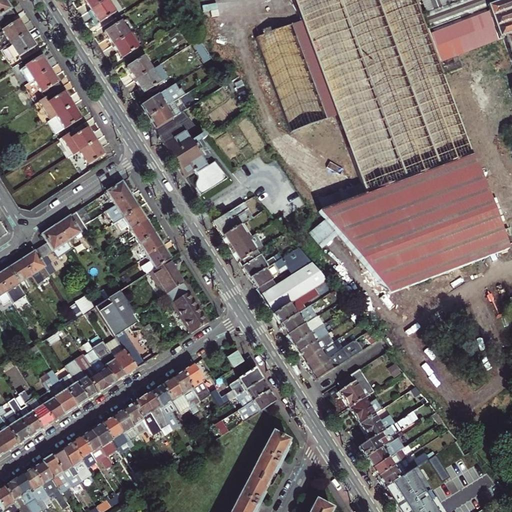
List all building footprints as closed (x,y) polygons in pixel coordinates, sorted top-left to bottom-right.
[(4,0),(0,0),(0,26),(15,17),(4,0)] [(83,0),(90,11),(106,0),(83,0)] [(106,0),(90,11),(98,24),(114,13),(106,0)] [(511,0),(508,0),(485,8),(497,41),(503,39),(511,62),(511,0)] [(1,31),(10,45),(27,35),(18,21),(1,31)] [(112,45),(128,35),(120,22),(104,32),(112,45)] [(27,35),(10,45),(21,63),(38,52),(27,35)] [(136,47),(128,35),(112,45),(120,58),(136,47)] [(28,84),(33,81),(49,70),(41,57),(20,70),(28,84)] [(142,57),(126,67),(134,80),(150,70),(142,57)] [(61,88),(49,70),(33,81),(45,99),(61,88)] [(159,83),(150,70),(134,80),(143,93),(159,83)] [(38,103),(50,121),(63,112),(72,107),(61,88),(45,99),(38,103)] [(172,102),(164,90),(139,106),(142,111),(147,118),(172,102)] [(180,113),(172,102),(147,118),(154,130),(180,113)] [(64,129),(65,131),(81,120),(72,107),(63,112),(50,121),(47,123),(55,135),(64,129)] [(202,157),(204,155),(198,144),(194,146),(192,143),(193,142),(192,139),(190,140),(181,125),(189,119),(183,112),(180,113),(154,130),(185,176),(194,170),(196,173),(207,165),(202,157)] [(95,143),(87,130),(71,140),(68,135),(59,141),(66,152),(64,154),(68,160),(79,153),(95,143)] [(95,143),(79,153),(88,166),(103,156),(95,143)] [(121,183),(106,193),(114,206),(130,197),(121,183)] [(114,206),(123,219),(138,210),(130,197),(114,206)] [(247,209),(243,202),(213,221),(223,237),(240,226),(252,218),(251,215),(248,217),(244,211),(247,209)] [(83,208),(75,213),(83,226),(91,221),(83,208)] [(123,219),(130,232),(146,222),(138,210),(123,219)] [(83,226),(75,213),(55,226),(66,243),(80,234),(78,230),(83,226)] [(130,232),(138,244),(154,234),(146,222),(130,232)] [(49,264),(44,257),(52,253),(56,259),(70,249),(66,243),(55,226),(41,236),(47,245),(33,253),(43,268),(49,264)] [(239,262),(256,251),(260,249),(252,237),(249,239),(240,226),(223,237),(239,262)] [(138,244),(147,257),(162,247),(154,234),(138,244)] [(147,257),(155,270),(170,261),(171,260),(162,247),(147,257)] [(304,254),(298,248),(282,258),(287,266),(304,254)] [(239,262),(250,279),(275,263),(282,258),(279,254),(264,263),(256,251),(239,262)] [(21,261),(32,278),(38,287),(50,279),(44,270),(43,268),(33,253),(21,261)] [(292,274),(311,262),(304,254),(287,266),(292,274)] [(21,261),(8,269),(19,286),(32,278),(21,261)] [(184,284),(170,261),(155,270),(150,274),(154,281),(157,279),(167,295),(184,284)] [(272,315),(313,288),(316,285),(325,279),(314,266),(311,262),(292,274),(260,295),(264,303),(272,315)] [(250,279),(256,290),(272,280),(270,278),(279,272),(275,267),(277,266),(275,263),(250,279)] [(19,286),(8,269),(0,274),(0,283),(7,294),(14,305),(27,297),(19,286)] [(329,284),(325,279),(316,285),(320,291),(329,284)] [(209,323),(184,284),(167,295),(192,334),(209,323)] [(317,295),(313,288),(272,315),(278,325),(305,308),(302,304),(317,295)] [(99,307),(94,309),(114,339),(123,333),(137,323),(134,318),(118,294),(105,302),(99,307)] [(78,320),(99,307),(91,295),(77,305),(78,306),(71,310),(78,320)] [(285,336),(314,318),(307,307),(305,308),(278,325),(282,331),(285,336)] [(291,345),(314,330),(320,326),(314,318),(285,336),(291,345)] [(149,325),(142,330),(159,356),(166,351),(149,325)] [(296,353),(319,339),(314,330),(291,345),(293,349),(296,353)] [(114,339),(115,341),(135,371),(144,365),(123,333),(114,339)] [(322,337),(319,339),(296,353),(302,363),(331,343),(329,341),(325,335),(322,337)] [(308,372),(314,381),(361,350),(354,340),(337,352),(308,372)] [(115,341),(105,348),(124,378),(135,371),(115,341)] [(337,352),(331,343),(302,363),(308,372),(337,352)] [(124,378),(105,348),(102,344),(98,347),(103,354),(105,354),(106,356),(99,360),(100,363),(114,384),(124,378)] [(229,361),(235,371),(245,365),(239,355),(229,361)] [(13,362),(1,370),(4,374),(15,366),(13,362)] [(114,384),(100,363),(91,369),(105,390),(114,384)] [(70,365),(65,368),(87,402),(96,396),(82,374),(81,372),(75,375),(74,370),(70,365)] [(65,368),(54,375),(76,409),(87,402),(65,368)] [(105,390),(91,369),(82,374),(96,396),(105,390)] [(211,396),(193,369),(182,376),(199,402),(201,405),(212,398),(211,396)] [(372,392),(358,370),(337,384),(340,389),(337,392),(347,407),(363,397),(372,392)] [(38,378),(48,393),(63,417),(76,409),(54,375),(51,371),(46,374),(49,379),(51,378),(55,384),(50,387),(43,375),(38,378)] [(211,396),(212,398),(220,410),(238,399),(263,383),(255,372),(229,389),(232,394),(227,398),(230,401),(225,405),(217,392),(211,396)] [(199,402),(182,376),(172,382),(185,402),(194,417),(199,414),(194,405),(199,402)] [(185,402),(172,382),(162,389),(172,405),(181,400),(183,403),(185,402)] [(238,399),(245,409),(269,393),(263,383),(238,399)] [(419,392),(415,387),(405,394),(408,399),(419,392)] [(172,405),(162,389),(152,396),(174,432),(179,429),(171,416),(177,412),(172,405)] [(24,404),(26,408),(41,431),(52,424),(37,400),(33,394),(27,397),(24,392),(18,396),(19,398),(24,404)] [(63,417),(48,393),(37,400),(52,424),(63,417)] [(269,393),(245,409),(239,413),(246,424),(276,405),(269,393)] [(174,432),(152,396),(142,402),(156,424),(161,432),(168,428),(172,433),(174,432)] [(373,414),(363,397),(347,407),(358,424),(373,414)] [(19,398),(14,401),(18,408),(24,404),(19,398)] [(156,424),(142,402),(133,408),(151,436),(154,434),(150,427),(156,424)] [(41,431),(26,408),(21,412),(25,418),(19,422),(30,439),(41,431)] [(151,436),(133,408),(123,414),(138,439),(146,451),(151,448),(145,439),(151,436)] [(0,419),(18,447),(30,439),(19,422),(14,416),(12,413),(6,417),(1,409),(0,409),(0,419)] [(439,412),(435,415),(439,422),(444,419),(439,412)] [(138,439),(123,414),(112,421),(123,438),(135,457),(139,455),(137,452),(138,451),(132,443),(138,439)] [(368,440),(392,425),(387,417),(379,423),(373,414),(358,424),(368,440)] [(405,416),(392,425),(368,440),(357,447),(364,458),(388,441),(388,442),(392,439),(390,435),(394,433),(393,431),(408,421),(405,416)] [(18,447),(0,419),(0,443),(7,454),(18,447)] [(123,438),(112,421),(102,428),(113,444),(123,438)] [(229,435),(222,424),(216,428),(223,439),(229,435)] [(120,456),(113,444),(102,428),(91,434),(107,459),(114,469),(118,466),(114,459),(120,456)] [(107,459),(91,434),(82,440),(98,465),(107,459)] [(232,511),(256,511),(263,498),(262,497),(273,477),(274,478),(286,455),(284,455),(289,445),(272,436),(232,511)] [(72,447),(88,471),(98,465),(82,440),(72,447)] [(370,468),(395,452),(388,442),(388,441),(364,458),(370,468)] [(454,441),(420,464),(424,471),(429,478),(464,456),(454,441)] [(186,451),(192,459),(202,453),(197,444),(186,451)] [(88,471),(72,447),(62,453),(82,484),(82,485),(92,478),(88,471)] [(370,468),(376,477),(400,460),(405,457),(400,448),(395,452),(370,468)] [(82,484),(62,453),(52,460),(72,490),(82,484)] [(72,490),(52,460),(43,466),(63,497),(72,490)] [(383,488),(417,465),(414,461),(404,467),(400,460),(376,477),(383,488)] [(420,464),(417,465),(383,488),(388,496),(392,502),(417,486),(412,478),(424,471),(420,464)] [(170,465),(160,471),(163,478),(174,471),(170,465)] [(72,511),(63,497),(43,466),(32,473),(46,495),(50,501),(57,497),(60,501),(58,502),(64,511),(72,511)] [(41,499),(46,495),(32,473),(22,479),(43,511),(45,511),(48,510),(41,499)] [(132,474),(121,481),(132,498),(142,491),(132,474)] [(417,486),(392,502),(398,511),(476,511),(501,496),(506,493),(496,482),(489,486),(484,478),(441,505),(442,507),(434,511),(428,511),(417,493),(430,485),(426,480),(417,486)] [(43,511),(22,479),(13,485),(22,499),(22,500),(27,508),(32,505),(36,511),(43,511)] [(22,499),(13,485),(4,490),(14,505),(22,499)] [(18,511),(14,505),(4,490),(0,493),(0,507),(2,511),(7,511),(9,510),(10,511),(18,511)] [(506,493),(501,496),(507,505),(511,502),(506,493)] [(109,505),(113,510),(123,504),(119,499),(109,505)] [(332,511),(316,503),(311,511),(332,511)]
